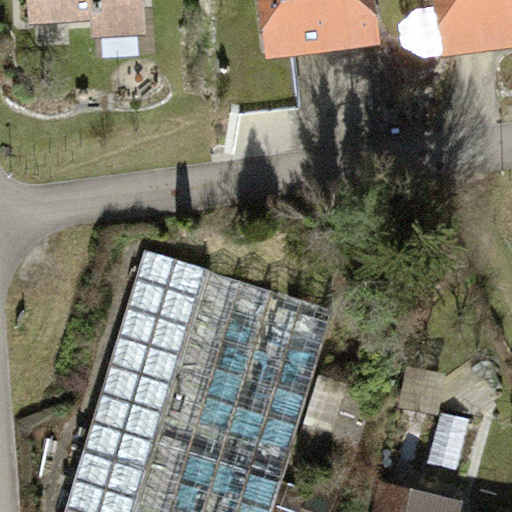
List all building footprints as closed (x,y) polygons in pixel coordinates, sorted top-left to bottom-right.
[(38,0),(39,17),(144,10),(143,0),(38,0)] [(367,0),(273,0),(280,48),(373,37),(367,0)] [(511,37),(511,0),(449,0),(455,45),(511,37)] [(274,511),(338,311),(151,252),(69,511),(274,511)] [(352,460),(374,393),(327,378),(305,445),(352,460)] [(472,421),(446,414),(433,462),(458,469),(472,421)] [(321,511),(333,511),(342,486),(318,478),(308,507),(321,511)] [(460,511),(462,504),(390,486),(384,511),(460,511)]
